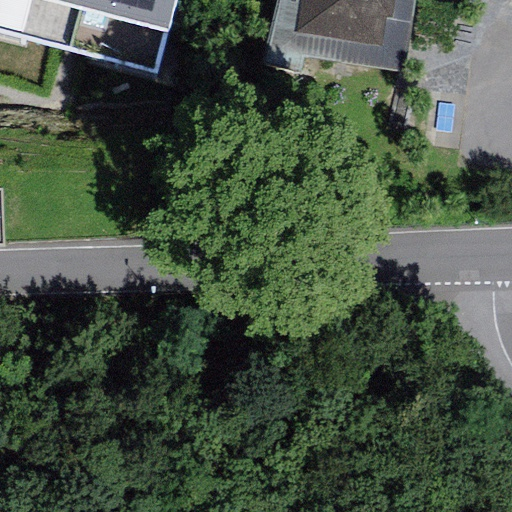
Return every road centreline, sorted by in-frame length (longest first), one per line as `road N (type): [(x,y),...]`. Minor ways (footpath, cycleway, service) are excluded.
road 1 (residential): [(489,257),(0,275)]
road 2 (primary): [(250,511),(511,195)]
